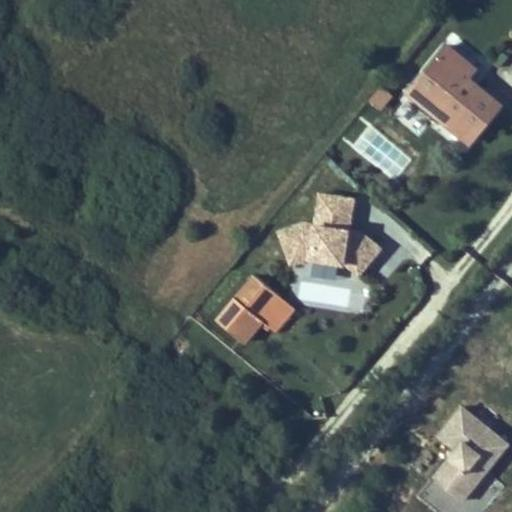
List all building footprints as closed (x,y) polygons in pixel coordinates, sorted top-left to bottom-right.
[(463,81),(466,78),(473,68),(445,45),(407,90),(433,111),(470,142),(500,105),(472,83),(469,86),(463,81)] [(400,99),(425,120),(433,111),(407,90),(400,99)] [(350,228),(356,192),(317,186),(312,222),(285,218),(280,253),(371,267),(376,232),(350,228)] [(243,340),(281,295),(255,274),(217,319),(243,340)] [(457,450),(461,453),(456,460),(452,457),(436,480),(464,502),(509,443),(462,408),(440,437),(457,450)] [(461,453),(457,450),(452,457),(456,460),(461,453)]
